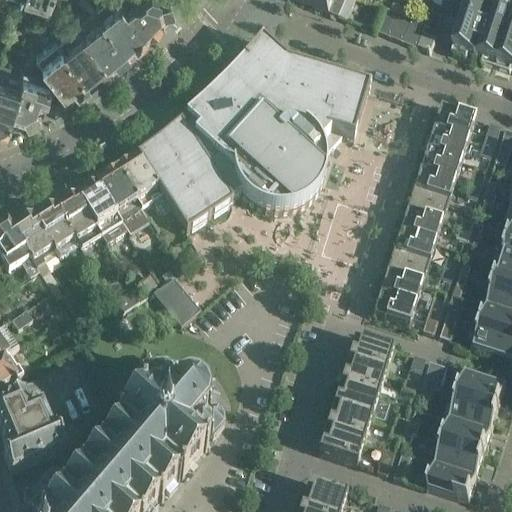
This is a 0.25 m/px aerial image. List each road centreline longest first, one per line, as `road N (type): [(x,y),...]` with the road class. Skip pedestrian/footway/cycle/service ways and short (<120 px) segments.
road 1 (residential): [(226,14),(511,97)]
road 2 (tertiary): [(226,14),(175,67),(113,113),(0,171)]
road 3 (residential): [(352,323),(511,376)]
road 4 (residential): [(352,323),(334,335),(293,465)]
road 5 (residential): [(443,511),(293,465)]
